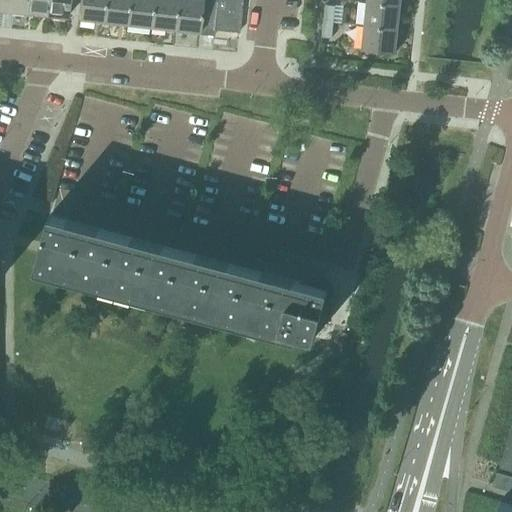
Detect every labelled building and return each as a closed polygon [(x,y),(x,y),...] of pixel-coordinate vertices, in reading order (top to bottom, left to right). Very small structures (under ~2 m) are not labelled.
[(6,0),(6,11),(26,13),(27,0),(6,0)] [(27,0),(26,13),(46,15),(47,0),(27,0)] [(47,0),(46,15),(67,18),(69,0),(47,0)] [(80,0),(79,19),(103,22),(105,0),(80,0)] [(105,0),(103,22),(127,24),(129,0),(105,0)] [(129,0),(127,24),(151,27),(153,0),(129,0)] [(153,0),(151,27),(175,30),(178,0),(153,0)] [(178,0),(175,30),(198,32),(199,32),(202,0),(178,0)] [(202,0),(199,32),(198,32),(198,34),(214,36),(215,30),(240,32),(243,0),(202,0)] [(368,1),(365,25),(398,29),(401,5),(368,1)] [(326,5),(324,21),(334,22),(336,6),(326,5)] [(334,22),(324,21),(323,37),(332,38),(334,22)] [(398,29),(365,25),(363,50),(396,53),(398,29)] [(294,280),(294,281),(52,216),(53,215),(51,214),(36,268),(38,269),(38,268),(297,337),(296,338),(298,339),(299,333),(316,337),(331,283),(313,278),(312,285),(294,280)] [(511,451),(505,449),(502,461),(511,463),(511,451)] [(511,463),(502,461),(499,472),(511,475),(511,463)] [(511,475),(499,472),(497,472),(493,486),(511,491),(511,475)] [(497,511),(511,511),(511,504),(501,501),(497,511)]
